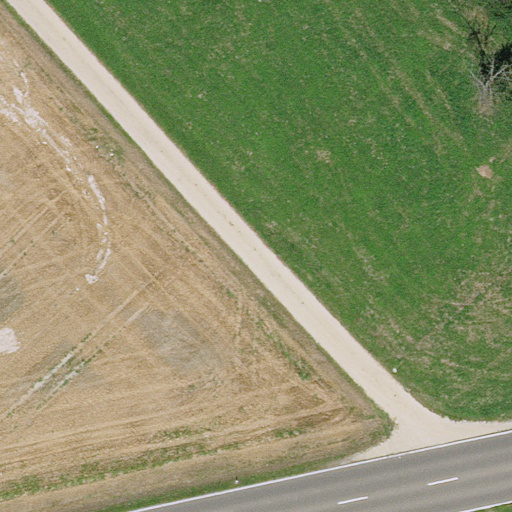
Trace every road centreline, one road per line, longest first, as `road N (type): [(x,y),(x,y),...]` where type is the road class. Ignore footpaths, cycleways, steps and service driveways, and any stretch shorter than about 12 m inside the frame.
road 1 (track): [(465,475),(41,0)]
road 2 (primary): [(287,511),(511,466)]
